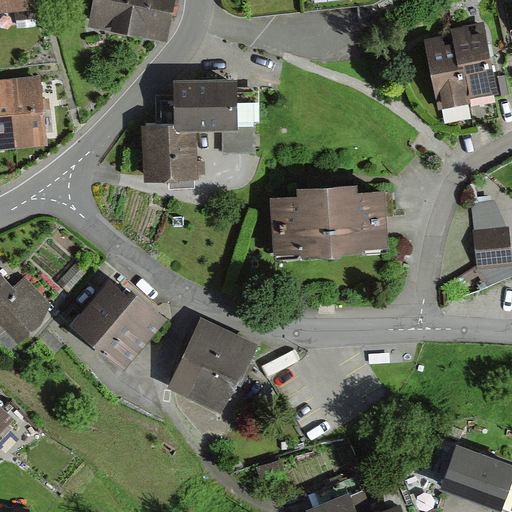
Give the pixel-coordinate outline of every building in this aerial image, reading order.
[(0,0),(0,6),(15,7),(15,17),(36,16),(35,4),(34,0),(0,0)] [(92,0),(88,19),(164,34),(170,9),(172,0),(92,0)] [(494,90),(498,89),(495,74),(485,17),(451,23),(452,29),(458,59),(464,57),(471,95),(494,90)] [(439,108),(472,101),(471,95),(464,57),(458,59),(452,29),(424,35),(439,108)] [(143,119),(144,177),(177,176),(200,175),(199,126),(218,125),(219,152),(258,151),(257,93),(238,93),(237,71),(174,73),(175,118),(160,119),(143,119)] [(507,72),(495,74),(498,89),(494,90),(495,94),(510,91),(507,72)] [(39,74),(0,77),(0,143),(46,139),(42,105),(39,74)] [(271,190),(274,244),(387,238),(384,180),(358,181),(357,173),(297,177),(298,188),(271,190)] [(511,264),(506,224),(494,198),(471,201),(481,288),(511,275),(511,264)] [(65,306),(125,361),(170,311),(109,257),(65,306)] [(0,345),(7,350),(59,302),(26,268),(13,280),(0,265),(0,345)] [(220,406),(237,373),(241,375),(261,340),(202,312),(185,347),(168,382),(201,398),(220,406)] [(0,428),(13,415),(0,401),(0,428)] [(511,460),(511,457),(456,437),(439,481),(473,493),(511,507),(511,505),(511,463),(511,460)] [(282,456),(255,466),(259,477),(286,467),(282,456)] [(308,505),(310,511),(404,511),(399,499),(365,511),(360,511),(351,488),(308,505)]
